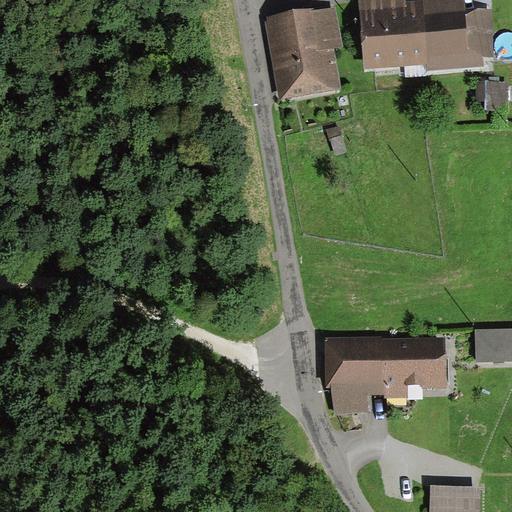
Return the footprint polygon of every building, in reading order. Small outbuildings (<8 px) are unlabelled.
[(361,8),(364,72),(489,64),(486,19),(455,21),(454,3),(361,8)] [(268,31),(282,103),(337,92),(330,54),(336,53),(329,18),(268,31)] [(502,112),(502,89),(484,89),(484,112),(502,112)] [(333,155),(341,153),(336,133),(328,135),(333,155)] [(511,338),(470,341),(471,365),(511,362),(511,338)] [(438,393),(437,348),(330,350),(331,412),(359,411),(358,401),(405,400),(405,394),(438,393)] [(471,511),(471,502),(430,501),(429,511),(471,511)]
